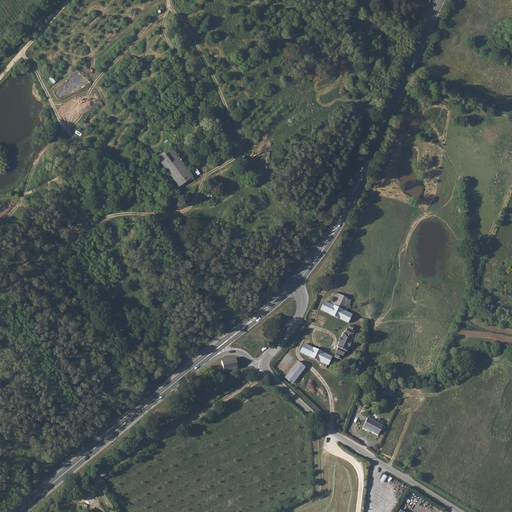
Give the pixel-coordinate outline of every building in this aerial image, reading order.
[(157,155),(179,186),(193,176),(172,145),(157,155)] [(336,293),(331,304),(346,312),(352,300),(336,293)] [(350,319),(352,314),(346,312),(331,304),(323,301),(320,308),(347,321),(348,319),(350,319)] [(342,331),(336,344),(337,345),(347,350),(353,336),(351,335),(355,327),(349,324),(347,327),(346,327),(344,331),(342,331)] [(326,363),(328,364),(332,356),(304,343),(301,351),(320,359),(318,363),(325,365),(326,363)] [(346,351),(347,350),(337,345),(334,350),(335,351),(334,354),(341,358),(343,353),(348,355),(349,353),(346,351)] [(221,360),(223,370),(239,367),(235,357),(221,360)] [(285,378),(299,389),(303,383),(301,381),(303,379),(299,376),(305,367),(297,362),(285,378)] [(366,429),(376,434),(381,425),(366,416),(360,427),(366,430),(366,429)]
